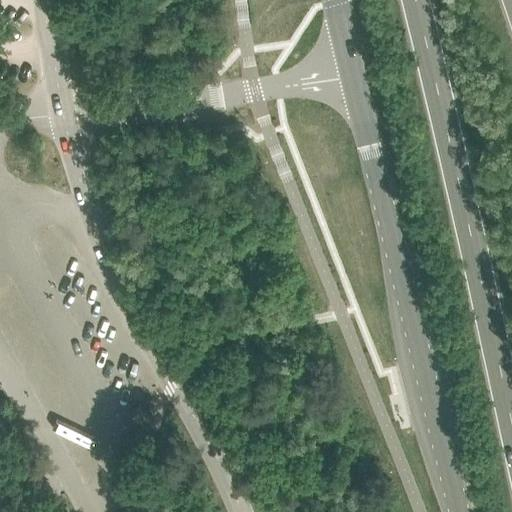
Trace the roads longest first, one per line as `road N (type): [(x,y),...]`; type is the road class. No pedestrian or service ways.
road 1 (tertiary): [(456,511),(334,0)]
road 2 (trunk): [(418,0),(511,412)]
road 3 (unknown): [(0,264),(64,341),(108,428),(110,458),(85,509)]
